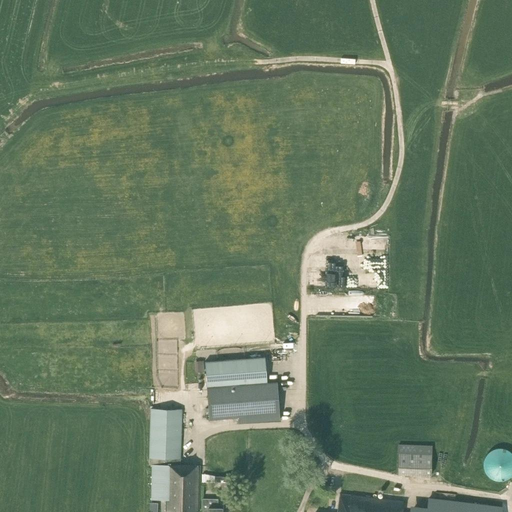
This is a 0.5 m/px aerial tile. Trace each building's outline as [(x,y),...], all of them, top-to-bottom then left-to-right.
[(373,247),(384,247),(384,233),(372,233),(373,247)] [(266,370),(265,357),(205,362),(209,419),(237,417),(237,423),(280,420),(279,411),(278,398),(277,382),(267,382),(266,376),(266,370)] [(200,465),(180,465),(182,410),(151,409),(149,464),(152,464),(151,499),(166,499),(166,510),(167,510),(167,511),(195,511),(196,511),(199,511),(200,465)] [(397,474),(431,475),(432,445),(398,444),(397,474)] [(511,452),(510,451),(509,450),(507,449),(505,448),(503,448),(501,448),(499,448),(498,448),(496,448),(494,449),(492,450),(490,451),(489,452),(488,453),(486,455),(485,457),(485,458),(484,460),(484,462),(484,464),(484,466),(484,468),(484,470),(485,471),(486,473),(487,475),(489,476),(490,477),(492,478),(493,479),(495,480),(497,480),(499,481),(501,481),(503,480),(505,480),(506,479),(508,479),(510,478),(511,476),(511,475),(511,452)] [(202,482),(221,482),(222,495),(232,495),(232,482),(231,482),(231,476),(215,476),(206,474),(202,474),(202,482)] [(402,511),(403,501),(374,498),(340,494),(337,511),(402,511)] [(202,511),(222,511),(223,507),(217,507),(217,499),(208,498),(203,498),(203,503),(202,511)] [(501,511),(502,508),(428,499),(428,505),(427,507),(426,511),(501,511)]
